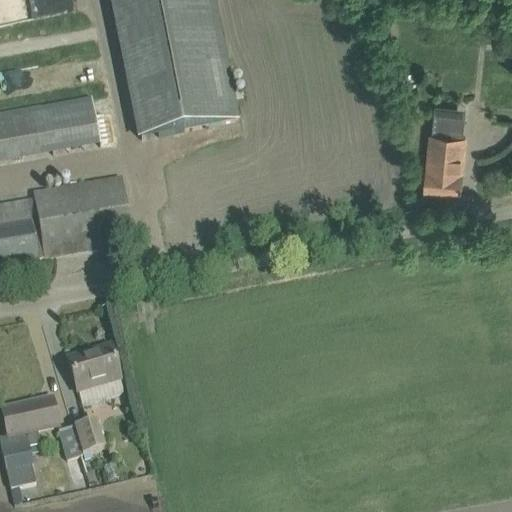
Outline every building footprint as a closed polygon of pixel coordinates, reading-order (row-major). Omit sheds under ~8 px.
[(110,0),(140,142),(236,122),(210,0),(110,0)] [(499,57),(511,57),(511,43),(501,42),(499,57)] [(0,166),(100,149),(91,100),(0,116),(0,166)] [(462,187),(467,137),(451,135),(454,109),(434,107),(426,190),(460,193),(460,187),(462,187)] [(0,277),(38,271),(37,262),(133,246),(121,181),(33,196),(34,203),(0,208),(0,277)] [(120,383),(110,349),(109,349),(110,353),(85,360),(84,357),(68,361),(78,395),(81,409),(124,396),(120,383)] [(8,439),(0,441),(0,446),(11,493),(35,487),(31,469),(33,469),(28,449),(40,447),(37,434),(58,429),(52,400),(2,412),(8,439)] [(82,459),(104,452),(95,423),(73,430),(82,459)] [(82,459),(73,430),(59,434),(67,463),(80,459),(82,459)]
